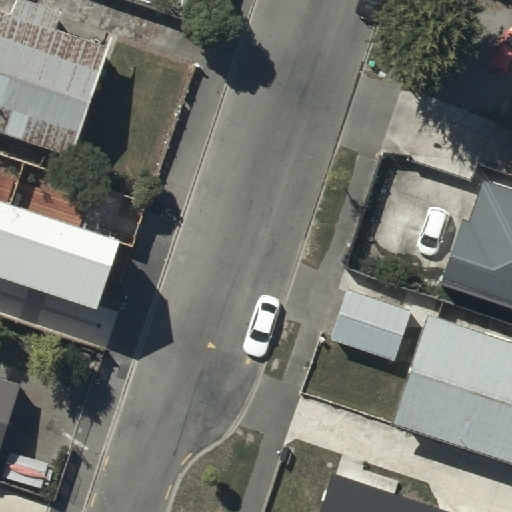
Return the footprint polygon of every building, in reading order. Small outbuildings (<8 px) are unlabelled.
[(0,127),(70,152),(108,45),(0,6),(0,127)] [(511,194),(486,186),(472,227),(464,225),(442,292),(511,314),(511,194)] [(121,240),(0,200),(0,274),(99,307),(121,240)] [(333,337),(396,359),(413,311),(350,289),(333,337)] [(402,420),(511,457),(511,345),(436,319),(402,420)] [(0,453),(23,387),(0,379),(0,453)] [(421,511),(335,483),(325,511),(421,511)]
